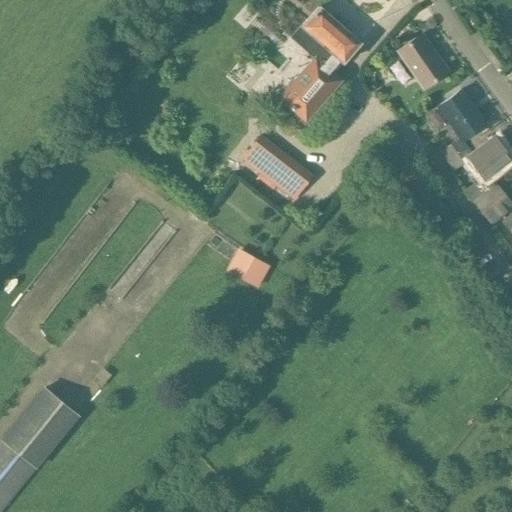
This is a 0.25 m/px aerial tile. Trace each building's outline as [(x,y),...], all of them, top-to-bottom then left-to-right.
[(343,80),(334,72),(359,44),(318,8),(303,25),(334,52),(324,63),(315,55),(278,98),(306,123),(343,80)] [(422,89),(446,71),(420,34),(396,52),(422,89)] [(438,106),(462,140),(485,123),(461,89),(438,106)] [(287,195),(293,199),(294,200),(313,175),(260,135),(241,160),(287,195)] [(495,136),(469,155),(464,147),(446,160),(453,170),(469,159),(483,180),(511,159),(495,136)] [(446,160),(464,147),(457,138),(440,151),(446,160)] [(383,186),(401,164),(388,153),(370,175),(383,186)] [(416,215),(436,201),(421,180),(401,194),(416,215)] [(511,209),(511,202),(495,181),(472,200),(492,226),(511,209)] [(511,212),(500,222),(508,230),(511,226),(511,212)] [(257,288),(271,265),(256,256),(244,248),(240,255),(236,253),(226,269),(257,288)] [(0,511),(80,416),(43,386),(0,439),(0,511)]
